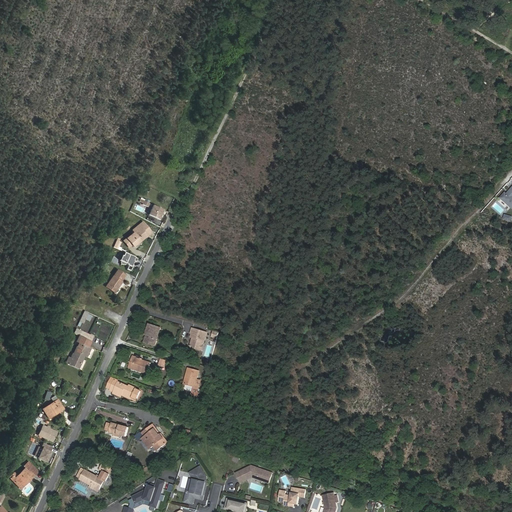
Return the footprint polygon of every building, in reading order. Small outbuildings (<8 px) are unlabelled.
[(505,194),(501,199),(511,208),(511,189),(508,194),(509,194),(508,196),(507,196),(507,195),(505,194)] [(161,212),(163,209),(153,205),(148,214),(158,219),(161,214),(160,213),(160,212),(161,212)] [(127,238),(132,244),(134,247),(147,236),(141,227),(127,238)] [(136,261),(137,258),(124,252),(123,255),(121,255),(119,260),(120,260),(121,264),(125,264),(126,263),(129,265),(127,269),(130,270),(133,265),(131,264),(133,260),(136,261)] [(117,270),(105,287),(114,292),(122,281),(120,280),(124,275),(117,270)] [(80,322),(84,324),(86,319),(90,322),(93,315),(85,311),(80,322)] [(161,328),(148,323),(147,327),(148,328),(146,334),(147,334),(144,342),(155,345),(161,328)] [(207,333),(192,328),(191,333),(192,333),(191,337),(193,337),(193,338),(193,340),(192,340),(190,345),(191,347),(199,349),(200,346),(201,347),(204,343),(207,333)] [(93,337),(81,332),(79,335),(91,341),(93,337)] [(88,347),(91,342),(78,336),(76,341),(78,343),(71,359),(69,358),(66,363),(78,368),(84,356),(87,357),(91,348),(88,347)] [(137,358),(132,357),(129,367),(148,373),(151,363),(142,360),(140,359),(137,358)] [(167,361),(160,358),(158,365),(164,367),(167,361)] [(188,377),(186,384),(187,384),(186,388),(186,390),(194,392),(193,395),(197,396),(201,380),(197,379),(200,371),(188,368),(186,377),(188,377)] [(123,394),(133,398),(133,397),(137,398),(140,390),(136,389),(137,388),(130,385),(129,386),(118,382),(118,380),(115,379),(110,390),(114,392),(122,395),(123,394)] [(54,413),(55,414),(63,409),(57,400),(53,402),(43,409),(48,417),(54,413)] [(110,432),(114,433),(121,435),(126,436),(129,427),(112,423),(112,424),(110,431),(110,432)] [(42,425),(38,435),(52,441),(56,432),(42,425)] [(157,450),(166,443),(160,435),(159,436),(154,430),(155,429),(152,425),(143,433),(146,436),(143,438),(151,448),(154,446),(157,450)] [(42,448),(37,458),(46,462),(50,452),(42,448)] [(14,479),(12,481),(19,488),(37,472),(28,462),(23,466),(25,469),(17,476),(14,473),(11,476),(14,479)] [(100,490),(104,480),(106,481),(110,475),(108,474),(112,467),(103,463),(100,470),(103,471),(101,476),(98,475),(98,476),(85,470),(82,469),(78,477),(81,479),(80,480),(91,485),(100,490)] [(248,466),(236,472),(240,482),(248,478),(247,476),(251,474),(252,476),(269,482),(272,472),(251,465),(251,466),(249,467),(248,466)] [(190,474),(184,501),(192,503),(194,497),(202,499),(206,481),(205,480),(206,477),(199,466),(189,472),(190,474)] [(156,507),(165,481),(158,479),(155,487),(149,485),(148,487),(134,495),(133,497),(135,501),(137,502),(144,498),(151,500),(150,503),(151,505),(156,507)] [(28,484),(22,490),(27,495),(33,489),(28,484)] [(285,493),(279,492),(277,500),(283,501),(283,504),(288,505),(289,502),(293,503),(297,503),(298,495),(304,496),(305,488),(291,486),(290,494),(285,493)] [(334,492),(323,495),(325,506),(323,511),(335,511),(337,508),(336,502),(338,501),(337,495),(334,495),(334,492)] [(237,500),(228,498),(226,507),(236,510),(235,511),(245,511),(246,511),(244,510),(246,504),(237,502),(237,500)] [(248,503),(237,500),(237,502),(246,504),(244,510),(246,511),(248,503)]
